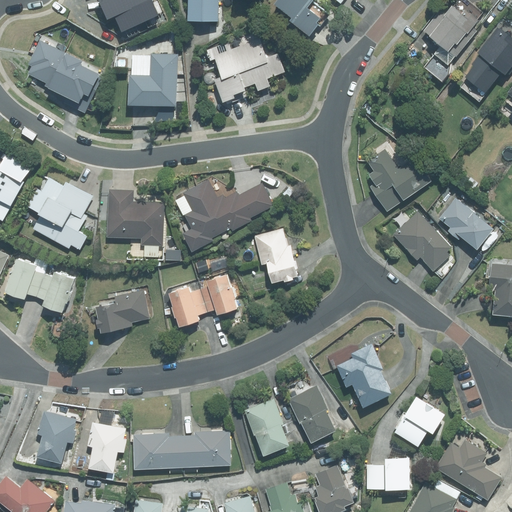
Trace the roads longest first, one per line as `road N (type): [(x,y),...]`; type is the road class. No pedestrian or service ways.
road 1 (residential): [(0,360),(50,377),(110,383),(213,369),(298,332),(369,276)]
road 2 (residential): [(0,99),(70,148),(110,158),(331,135)]
road 3 (residential): [(511,401),(462,337),(369,276)]
road 4 (residential): [(369,276),(341,227),(331,135)]
road 5 (residential): [(331,135),(347,74),(391,16)]
